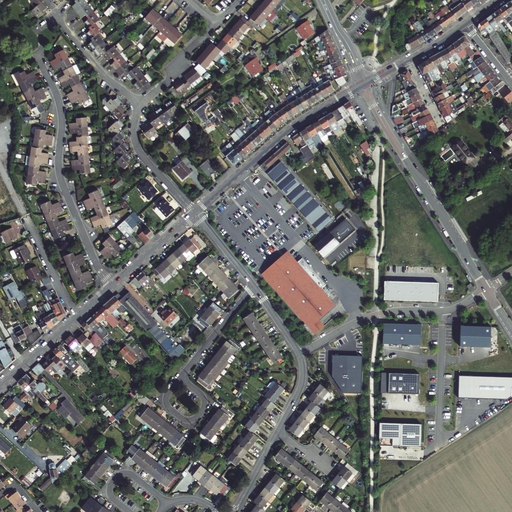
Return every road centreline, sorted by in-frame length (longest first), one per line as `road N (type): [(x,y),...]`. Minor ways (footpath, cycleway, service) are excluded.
road 1 (residential): [(111,286),(60,179),(59,104),(34,54)]
road 2 (secondary): [(486,289),(367,94)]
road 3 (secondary): [(194,212),(282,134),(358,86)]
road 4 (residential): [(486,289),(443,311),(366,317),(298,354)]
road 5 (residential): [(141,103),(133,122),(140,154),(194,212)]
road 6 (residential): [(54,14),(98,70),(141,103)]
